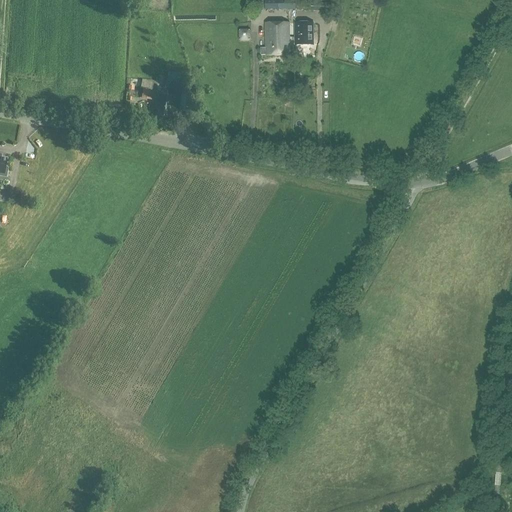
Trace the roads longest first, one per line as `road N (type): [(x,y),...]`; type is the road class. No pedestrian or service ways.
road 1 (unclassified): [(0,112),(417,183)]
road 2 (unclassified): [(239,511),(417,183)]
road 3 (track): [(417,183),(511,15)]
